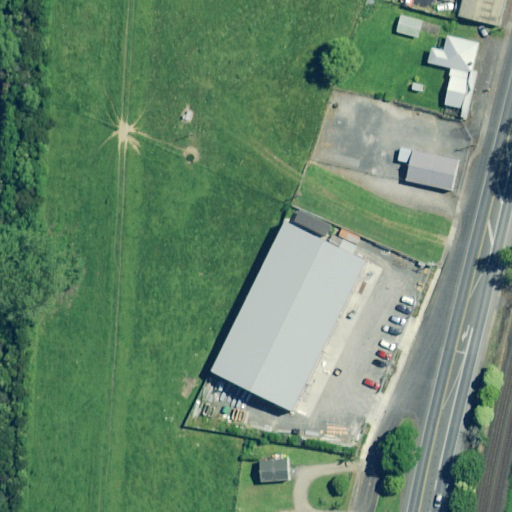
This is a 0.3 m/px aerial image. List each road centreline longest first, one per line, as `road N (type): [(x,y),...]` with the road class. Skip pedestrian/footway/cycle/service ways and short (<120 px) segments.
road 1 (secondary): [(460,355),(511,123)]
road 2 (residential): [(363,511),(394,414),(460,355)]
road 3 (secondary): [(423,511),(460,355)]
